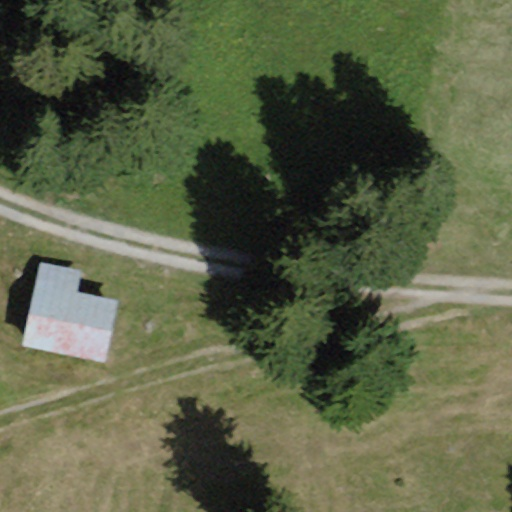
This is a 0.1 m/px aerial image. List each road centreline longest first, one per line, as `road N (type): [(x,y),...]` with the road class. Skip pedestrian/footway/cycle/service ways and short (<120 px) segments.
road 1 (track): [(511,291),(347,286),(92,233),(0,194)]
road 2 (track): [(479,288),(239,363),(0,424)]
